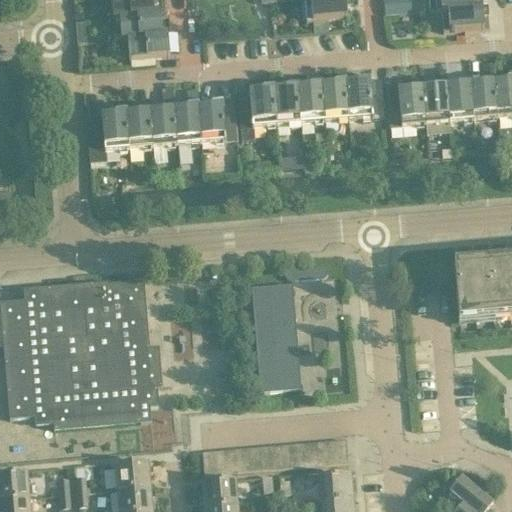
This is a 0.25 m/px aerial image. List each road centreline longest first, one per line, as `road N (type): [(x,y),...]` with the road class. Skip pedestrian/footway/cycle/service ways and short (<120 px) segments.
road 1 (residential): [(367,239),(69,264)]
road 2 (residential): [(199,440),(385,421)]
road 3 (residential): [(193,74),(378,59)]
road 4 (residential): [(385,421),(367,239)]
road 5 (residential): [(69,264),(57,85)]
road 6 (residential): [(511,222),(367,239)]
road 7 (residential): [(451,451),(438,327),(419,329)]
road 8 (residential): [(57,85),(193,74)]
road 9 (residential): [(378,59),(511,48)]
